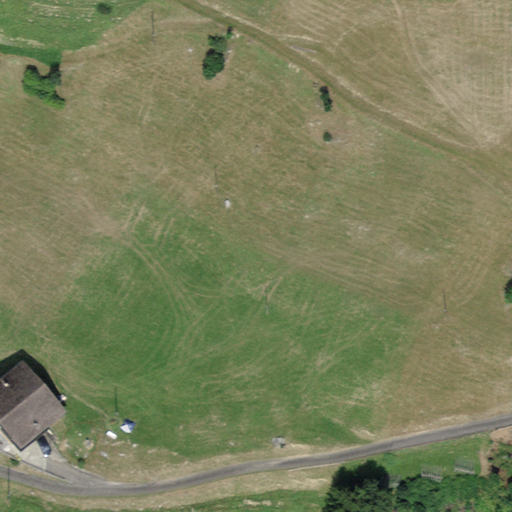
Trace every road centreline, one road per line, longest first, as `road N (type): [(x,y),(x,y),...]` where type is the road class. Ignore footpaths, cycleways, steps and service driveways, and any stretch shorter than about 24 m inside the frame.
road 1 (track): [(511,173),(363,107),(239,25),(166,27),(67,58),(0,49)]
road 2 (track): [(511,419),(167,485),(68,489),(0,472)]
